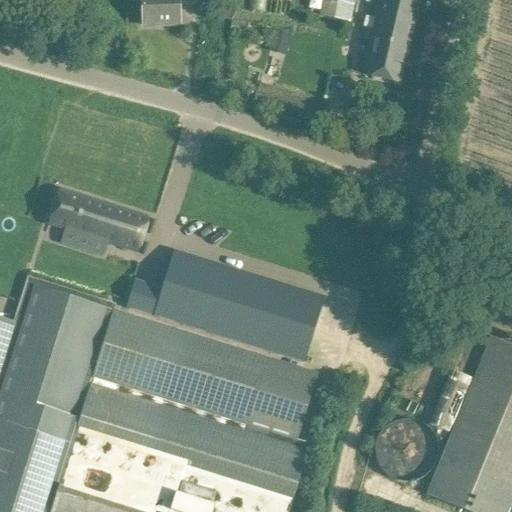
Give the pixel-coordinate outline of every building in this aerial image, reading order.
[(200,0),(142,0),(143,25),(179,24),(178,3),(200,2),(200,0)] [(323,0),(320,16),(350,22),(353,5),(354,0),(323,0)] [(379,0),(362,74),(399,83),(418,0),(379,0)] [(59,189),(48,225),(138,253),(149,218),(59,189)] [(174,252),(154,317),(304,363),(324,298),(174,252)] [(0,511),(287,511),(308,446),(291,441),(312,373),(149,323),(120,314),(114,312),(116,305),(28,277),(13,323),(0,318),(0,511)] [(511,511),(511,346),(489,338),(425,495),(467,511),(511,511)]
